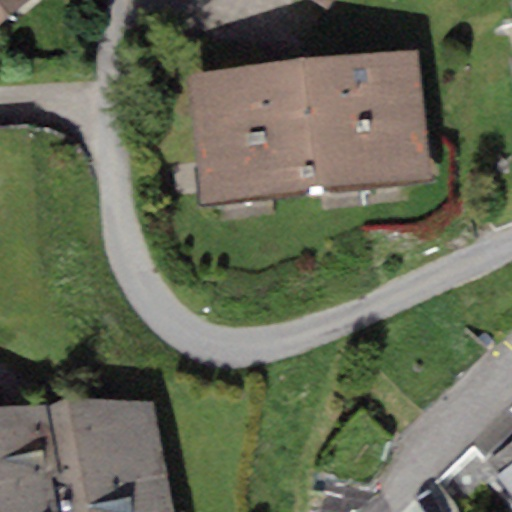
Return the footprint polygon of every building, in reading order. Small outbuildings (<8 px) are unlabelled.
[(0,0),(0,30),(42,0),(0,0)] [(331,0),(305,0),(324,12),(331,0)] [(424,51),(188,81),(205,214),(441,183),(424,51)] [(25,126),(0,127),(0,318),(38,316),(25,126)] [(0,511),(184,511),(155,403),(73,397),(0,405),(0,511)] [(511,511),(511,444),(475,474),(505,511),(511,511)]
